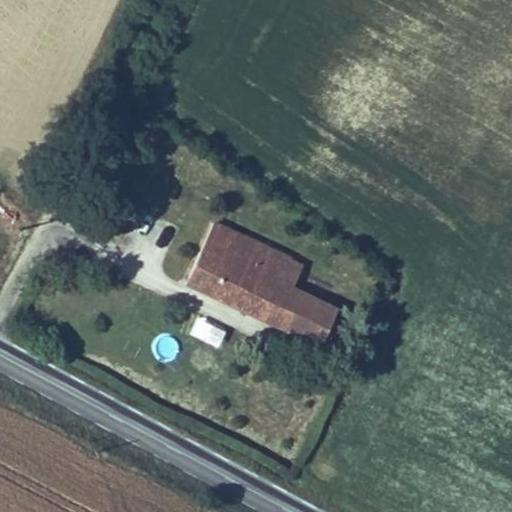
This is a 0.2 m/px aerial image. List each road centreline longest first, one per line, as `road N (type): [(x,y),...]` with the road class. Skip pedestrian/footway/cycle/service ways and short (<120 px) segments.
road 1 (track): [(0,302),(150,0)]
road 2 (primary): [(0,357),(285,511)]
